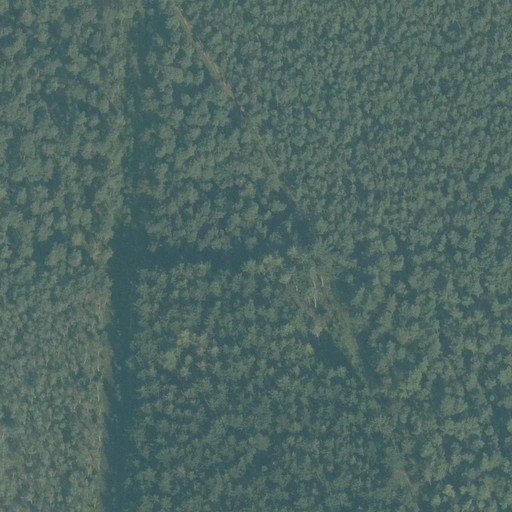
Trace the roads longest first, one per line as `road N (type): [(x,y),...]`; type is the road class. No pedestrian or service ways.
road 1 (track): [(415,511),(316,240),(166,0)]
road 2 (track): [(116,511),(136,0)]
